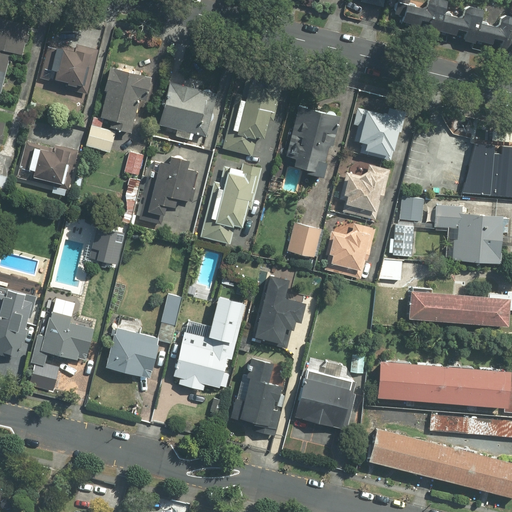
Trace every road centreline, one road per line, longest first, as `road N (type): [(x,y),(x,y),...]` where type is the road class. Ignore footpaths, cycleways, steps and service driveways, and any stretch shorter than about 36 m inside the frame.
road 1 (residential): [(0,418),(364,511)]
road 2 (residential): [(147,0),(511,92)]
